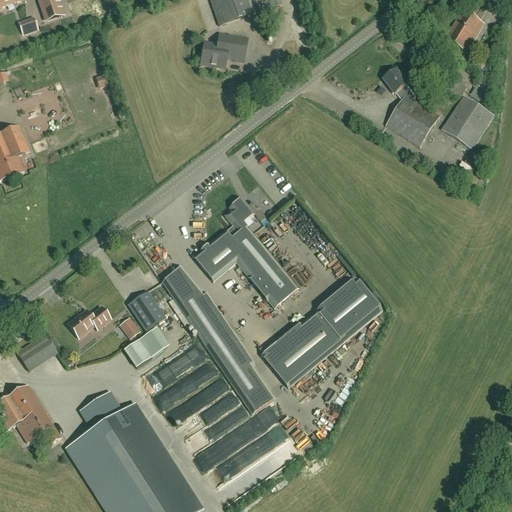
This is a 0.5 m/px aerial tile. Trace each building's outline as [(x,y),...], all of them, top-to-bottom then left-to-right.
[(22,2),(21,0),(0,0),(0,10),(2,10),(2,9),(22,2)] [(47,22),(64,16),(58,0),(37,0),(40,6),(41,5),(47,22)] [(278,0),(209,0),(219,27),(281,6),(278,0)] [(465,51),(481,26),(464,15),(447,41),(465,51)] [(27,24),(20,26),(23,36),(30,34),(27,24)] [(247,40),(220,36),(219,36),(217,47),(204,45),(200,67),(224,71),(226,61),(243,64),(247,40)] [(486,68),(481,76),(489,81),(494,73),(486,68)] [(419,150),(439,119),(412,101),(415,98),(406,87),(407,87),(396,72),(384,81),(390,89),(388,90),(392,95),(394,94),(395,96),(396,95),(402,103),(386,128),(419,150)] [(470,98),(491,111),(493,107),(488,104),(491,99),(476,89),(470,98)] [(472,152),(494,118),(463,98),(441,132),(472,152)] [(58,105),(20,121),(25,134),(64,118),(58,105)] [(17,158),(29,153),(19,129),(0,136),(0,181),(23,173),(17,158)] [(232,227),(225,234),(230,241),(245,228),(244,227),(255,217),(260,223),(265,219),(252,202),(247,207),(240,199),(228,209),(231,212),(224,217),(232,227)] [(230,241),(225,234),(224,233),(192,259),(213,283),(235,264),(274,310),(298,290),(246,228),(245,228),(230,241)] [(307,259),(313,254),(291,234),(286,239),(307,259)] [(327,249),(320,252),(322,258),(330,255),(327,249)] [(342,288),(345,293),(351,288),(348,283),(354,279),(344,264),(337,269),(345,280),(335,287),(338,291),(342,288)] [(162,285),(251,416),(274,400),(202,294),(181,269),(162,285)] [(359,282),(353,287),(359,295),(365,290),(359,282)] [(146,294),(128,306),(146,332),(164,320),(146,294)] [(356,295),(346,300),(349,306),(358,302),(364,315),(374,310),(366,295),(358,299),(356,295)] [(97,331),(110,320),(100,308),(90,317),(86,312),(67,326),(78,340),(94,327),(97,331)] [(287,390),(342,345),(316,313),(261,357),(287,390)] [(119,327),(130,341),(139,333),(129,319),(119,327)] [(166,346),(155,330),(123,352),(134,368),(166,346)] [(44,336),(16,355),(29,373),(57,354),(44,336)] [(99,393),(112,390),(110,381),(97,384),(99,393)] [(51,446),(60,440),(27,388),(0,404),(0,429),(3,434),(15,427),(27,445),(43,434),(51,446)] [(122,416),(116,406),(108,402),(100,402),(90,408),(87,416),(87,424),(93,434),(67,450),(106,511),(199,511),(135,408),(122,416)] [(187,448),(192,445),(190,441),(197,436),(192,428),(183,434),(186,440),(183,442),(187,448)]
